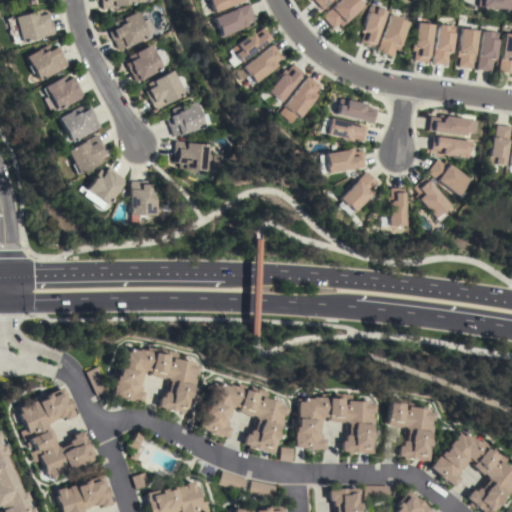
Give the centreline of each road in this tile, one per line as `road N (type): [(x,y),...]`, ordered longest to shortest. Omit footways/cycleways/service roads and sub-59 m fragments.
road 1 (residential): [(96,429),(143,420),(254,468),(415,477),(455,511)]
road 2 (secondary): [(3,288),(25,302),(353,308)]
road 3 (residential): [(68,370),(130,511),(294,473)]
road 4 (secondary): [(511,300),(220,274)]
road 5 (residential): [(511,101),(357,76),(311,47),(276,0)]
road 6 (secondary): [(220,274),(31,276),(3,288)]
road 7 (secondary): [(353,308),(511,329)]
road 8 (residential): [(70,0),(135,144)]
road 9 (residential): [(3,288),(4,353),(19,364),(68,370)]
